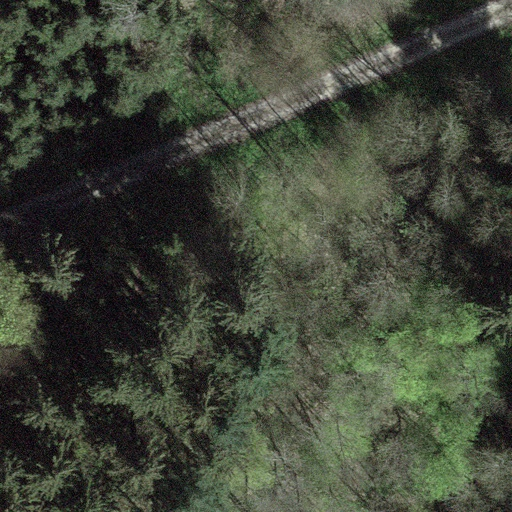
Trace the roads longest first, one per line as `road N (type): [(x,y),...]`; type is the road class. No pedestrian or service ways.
road 1 (track): [(511,1),(0,231)]
road 2 (track): [(199,0),(197,139)]
